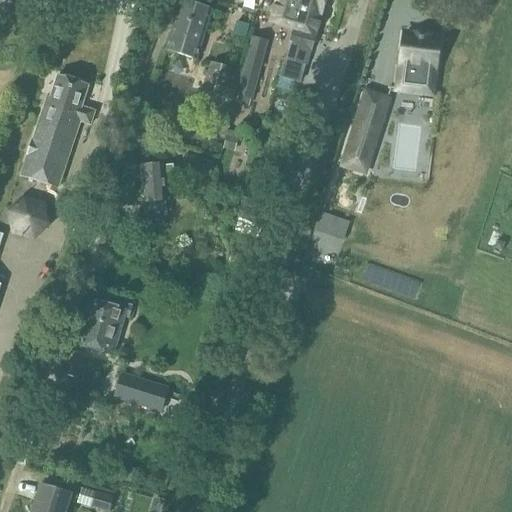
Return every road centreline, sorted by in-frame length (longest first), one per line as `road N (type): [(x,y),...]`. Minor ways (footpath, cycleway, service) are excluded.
road 1 (unclassified): [(195,511),(362,0)]
road 2 (residential): [(130,0),(0,448)]
